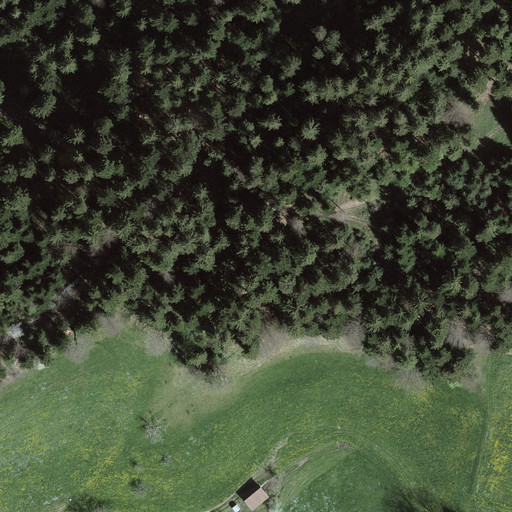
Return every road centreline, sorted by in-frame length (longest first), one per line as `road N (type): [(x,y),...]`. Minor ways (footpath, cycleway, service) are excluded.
road 1 (track): [(55,302),(220,108),(286,0)]
road 2 (track): [(233,0),(153,89),(106,110),(0,114)]
road 3 (track): [(319,215),(511,299)]
road 4 (track): [(319,215),(254,174),(205,126)]
